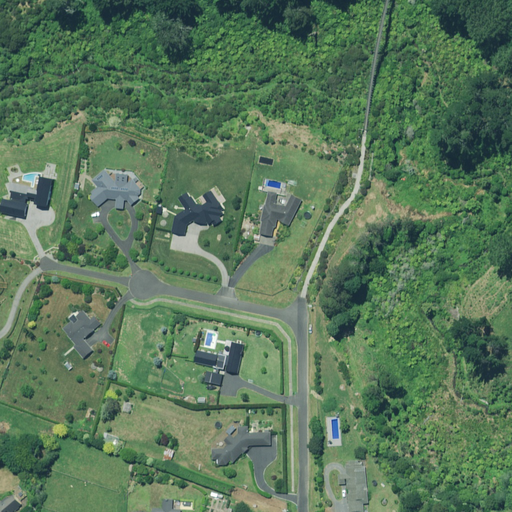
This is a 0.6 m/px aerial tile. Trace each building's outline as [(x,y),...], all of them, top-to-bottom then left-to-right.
[(275,160),(263,157),(261,163),(273,166),(275,160)] [(106,170),(94,181),(99,188),(92,193),(94,195),(92,198),(99,207),(110,200),(117,200),(117,209),(125,209),(125,202),(128,201),(133,206),(139,200),(135,196),(142,190),(134,181),(131,184),(128,184),(129,181),(129,175),(118,174),(118,181),(115,181),(106,170)] [(55,180),(43,178),(40,192),(32,190),(33,188),(12,183),(9,197),(37,204),(37,205),(48,208),(55,180)] [(260,222),(264,223),(262,236),(273,238),(275,227),(278,228),(279,224),(291,228),(306,198),(294,194),(287,206),(278,205),(280,192),(270,190),(267,207),(261,205),(260,211),(262,211),(260,222)] [(203,205),(198,205),(190,193),(180,200),(187,210),(177,217),(174,234),(185,236),(187,226),(191,223),(193,225),(199,232),(210,224),(215,229),(223,222),(219,218),(224,214),(222,211),(225,209),(211,191),(206,195),(210,200),(203,205)] [(29,205),(5,199),(2,213),(26,219),(29,205)] [(91,320),(84,311),(78,316),(81,320),(75,325),(73,322),(64,329),(77,345),(74,347),(84,359),(94,351),(85,340),(103,326),(95,316),(91,320)] [(230,357),(227,371),(238,374),(245,345),(234,343),(230,357)] [(225,371),(228,356),(199,350),(196,364),(225,371)] [(244,454),(245,455),(250,450),(249,449),(250,448),(272,446),(271,433),(249,434),(248,427),(239,428),(240,434),(233,440),(230,437),(227,441),(229,443),(224,449),(213,449),(213,460),(219,460),(219,466),(227,466),(232,461),(234,464),(244,454)] [(359,462),(347,462),(347,475),(340,475),(340,485),(349,484),(350,511),(364,511),(364,504),(369,504),(368,465),(359,466),(359,462)] [(13,494),(5,502),(0,501),(0,511),(14,511),(23,505),(13,494)] [(182,511),(183,509),(174,509),(174,504),(174,501),(164,500),(164,509),(154,509),(153,511),(182,511)]
